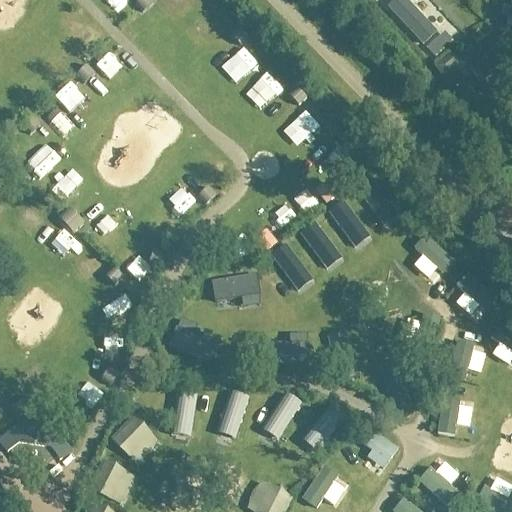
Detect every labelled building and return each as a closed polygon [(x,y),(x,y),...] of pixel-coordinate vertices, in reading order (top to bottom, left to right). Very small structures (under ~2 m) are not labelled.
[(152,6),(147,0),(140,0),(134,5),(141,15),(152,6)] [(369,0),(368,1),(396,29),(432,70),(467,41),(465,38),(428,0),(369,0)] [(218,45),(232,29),(214,13),(200,29),(218,45)] [(249,39),(242,30),(231,38),(238,48),(249,39)] [(490,40),(476,49),(484,64),(469,73),(478,88),(508,70),(490,40)] [(251,44),(229,56),(238,71),(259,60),(251,44)] [(94,76),(86,68),(76,77),(84,86),(94,76)] [(32,84),(19,97),(32,110),(45,96),(32,84)] [(306,101),(299,92),(288,100),(295,110),(306,101)] [(39,129),(31,120),(21,129),(29,138),(39,129)] [(67,180),(53,190),(63,203),(76,193),(67,180)] [(372,180),(357,192),(377,219),(392,208),(372,180)] [(337,196),(330,187),(319,197),(327,206),(337,196)] [(216,198),(208,189),(197,199),(205,208),(216,198)] [(343,204),(328,215),(348,242),(364,231),(343,204)] [(72,236),(83,227),(69,211),(58,220),(72,236)] [(315,224),(300,236),(320,263),(335,252),(315,224)] [(226,242),(241,265),(258,254),(250,242),(242,247),(235,236),(226,242)] [(275,246),(267,237),(256,247),(264,255),(275,246)] [(418,249),(441,276),(454,264),(431,238),(418,249)] [(286,247),(271,258),(291,286),(306,274),(286,247)] [(416,274),(429,283),(437,271),(424,262),(416,274)] [(238,275),(270,315),(285,302),(254,263),(238,275)] [(187,285),(221,319),(237,303),(203,269),(187,285)] [(114,288),(123,280),(113,270),(104,278),(114,288)] [(458,313),(471,320),(478,306),(465,300),(458,313)] [(429,339),(443,340),(444,321),(431,320),(429,339)] [(492,344),(511,354),(511,332),(501,327),(492,344)] [(170,351),(216,348),(215,330),(168,333),(170,351)] [(347,345),(329,350),(338,383),(356,378),(347,345)] [(511,357),(509,356),(503,369),(511,372),(511,357)] [(475,360),(472,373),(489,377),(491,363),(475,360)] [(119,378),(110,371),(101,381),(110,389),(119,378)] [(400,375),(382,380),(391,413),(409,408),(400,375)] [(248,401),(229,394),(218,427),(237,433),(248,401)] [(195,399),(176,396),(171,430),(190,433),(195,399)] [(300,406),(283,396),(265,425),(282,435),(300,406)] [(460,444),(463,402),(449,401),(445,443),(460,444)] [(29,413),(22,403),(11,411),(18,421),(29,413)] [(345,422),(330,409),(307,435),(322,448),(345,422)] [(464,413),(461,427),(477,431),(480,417),(464,413)] [(59,464),(71,455),(42,415),(37,414),(0,442),(0,446),(7,456),(13,452),(22,464),(43,467),(55,458),(59,464)] [(143,425),(119,448),(139,469),(163,446),(143,425)] [(369,469),(394,474),(400,444),(375,439),(369,469)] [(442,473),(452,486),(463,477),(454,464),(442,473)] [(116,503),(136,483),(120,466),(100,486),(116,503)] [(317,509),(340,477),(327,468),(305,500),(317,509)] [(511,486),(503,482),(498,492),(511,499),(511,498),(511,486)] [(341,510),(350,499),(336,487),(327,498),(341,510)] [(481,508),(490,511),(511,511),(511,502),(488,492),(481,508)] [(421,511),(409,499),(396,511),(395,511),(421,511)]
